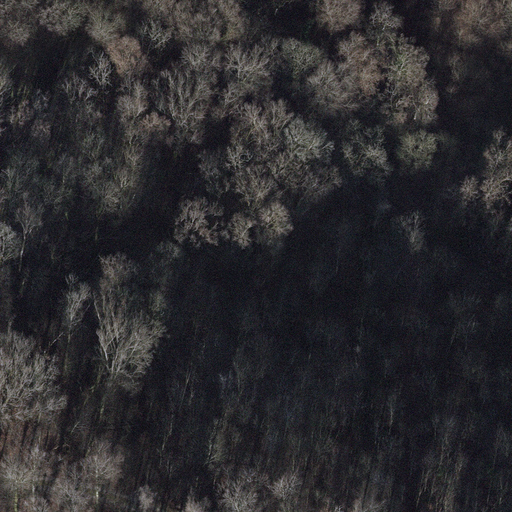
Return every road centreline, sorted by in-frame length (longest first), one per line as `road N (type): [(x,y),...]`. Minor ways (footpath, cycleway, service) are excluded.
road 1 (track): [(151,0),(410,221),(511,288)]
road 2 (track): [(160,511),(55,483),(0,485)]
